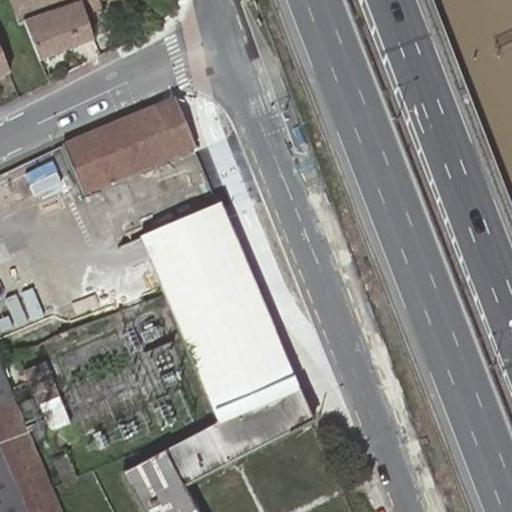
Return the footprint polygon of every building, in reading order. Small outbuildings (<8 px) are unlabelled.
[(41,62),(93,42),(81,4),(79,0),(10,0),(20,21),(24,19),(41,62)] [(152,0),(158,16),(174,10),(175,9),(172,0),(152,0)] [(0,77),(9,74),(0,51),(0,77)] [(83,193),(194,148),(174,99),(62,146),(65,152),(81,189),(83,193)] [(311,421),(227,224),(220,205),(138,238),(162,295),(216,425),(120,476),(138,511),(196,511),(185,488),(311,421)] [(65,511),(55,487),(16,398),(0,361),(0,511),(65,511)] [(46,364),(24,372),(49,434),(71,426),(46,364)]
